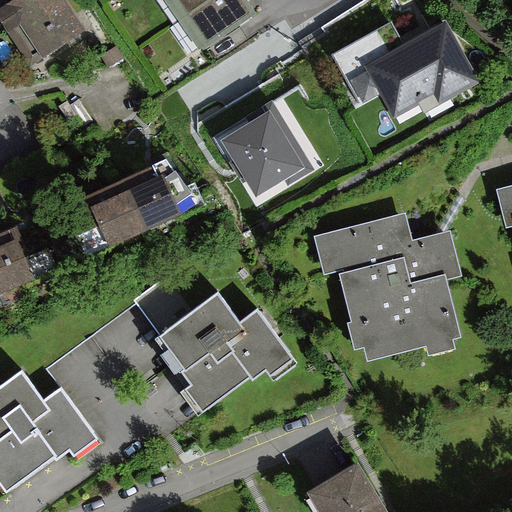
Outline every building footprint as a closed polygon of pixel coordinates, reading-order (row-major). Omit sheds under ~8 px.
[(88,28),(67,0),(21,0),(3,13),(39,63),(88,28)] [(212,0),(171,0),(185,19),(212,0)] [(253,16),(242,0),(212,0),(185,19),(205,48),(253,16)] [(453,23),(372,66),(399,116),(440,94),(444,102),(484,81),(453,23)] [(306,179),(284,145),(249,168),(271,202),(306,179)] [(160,174),(126,189),(145,230),(178,216),(160,174)] [(126,189),(93,204),(111,245),(145,230),(126,189)] [(511,189),(488,196),(498,233),(511,229),(511,189)] [(410,214),(319,237),(329,275),(348,270),(361,321),(355,323),(362,349),(372,346),(374,355),(427,342),(430,350),(458,343),(455,335),(464,333),(449,275),(467,270),(457,233),(418,243),(410,214)] [(13,237),(0,243),(0,293),(32,280),(13,237)] [(152,326),(175,317),(164,290),(141,299),(152,326)] [(223,293),(165,335),(198,381),(190,387),(207,411),(269,366),(275,375),(297,359),(260,308),(243,321),(223,293)] [(26,374),(0,392),(0,461),(0,462),(0,479),(9,492),(71,448),(77,456),(99,440),(63,390),(45,402),(26,374)] [(384,511),(358,468),(308,498),(316,511),(384,511)]
